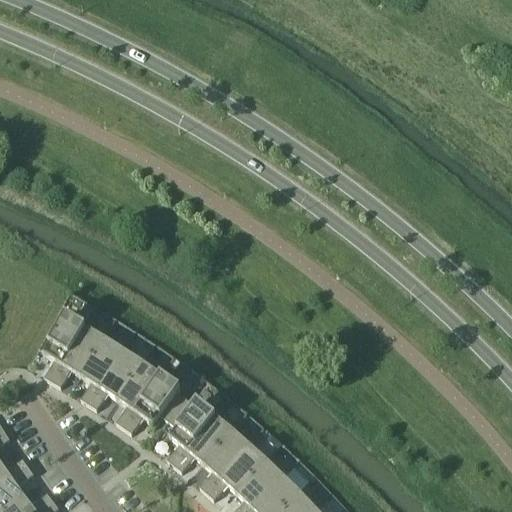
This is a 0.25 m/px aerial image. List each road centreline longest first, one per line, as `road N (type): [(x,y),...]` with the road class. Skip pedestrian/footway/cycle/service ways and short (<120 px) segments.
road 1 (secondary): [(0,31),(188,125),(335,224),(453,324),(511,389)]
road 2 (secondary): [(511,336),(358,196),(205,93),(14,0)]
road 3 (residential): [(29,402),(102,511)]
